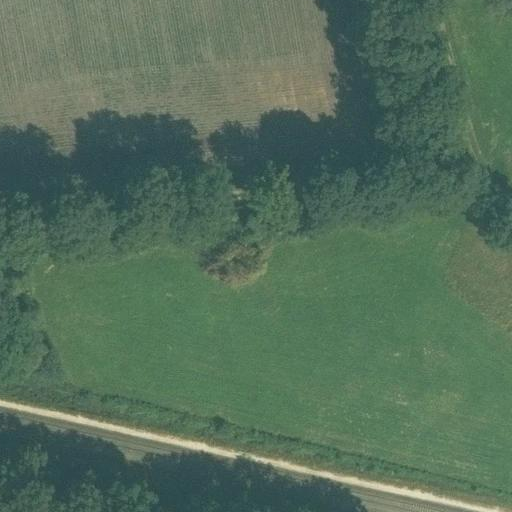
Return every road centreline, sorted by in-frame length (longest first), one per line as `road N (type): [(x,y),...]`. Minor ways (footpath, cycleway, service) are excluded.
road 1 (track): [(470,172),(0,231)]
road 2 (track): [(511,205),(470,172),(439,110),(430,0)]
